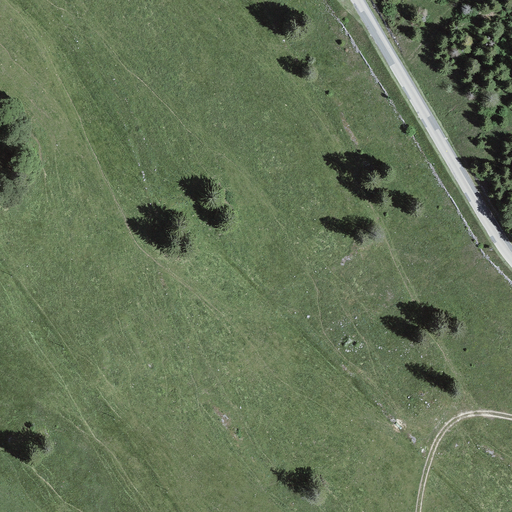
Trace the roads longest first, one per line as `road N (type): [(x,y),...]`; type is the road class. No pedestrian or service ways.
road 1 (tertiary): [(511,257),(357,0)]
road 2 (track): [(511,417),(476,413),(441,431),(418,511)]
